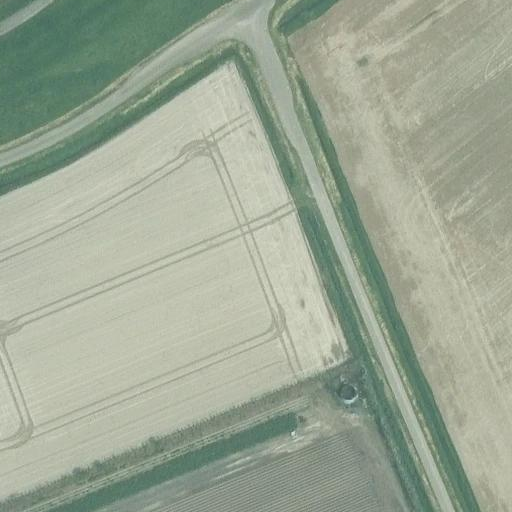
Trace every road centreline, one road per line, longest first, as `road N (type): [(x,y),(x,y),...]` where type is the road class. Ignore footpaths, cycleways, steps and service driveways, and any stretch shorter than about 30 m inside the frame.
road 1 (unclassified): [(455,511),(253,22)]
road 2 (unclassified): [(0,160),(60,138),(253,22)]
